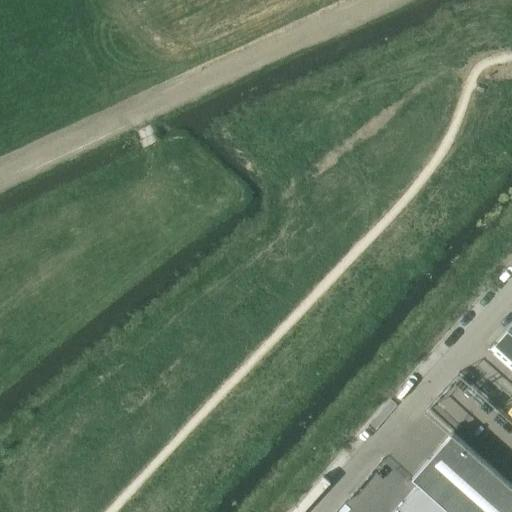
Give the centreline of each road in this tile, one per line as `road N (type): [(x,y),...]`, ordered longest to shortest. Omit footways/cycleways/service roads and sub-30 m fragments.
road 1 (track): [(113,511),(395,211),(459,119),(483,59),(511,54)]
road 2 (track): [(0,180),(386,0)]
road 3 (unclassified): [(324,511),(511,301)]
